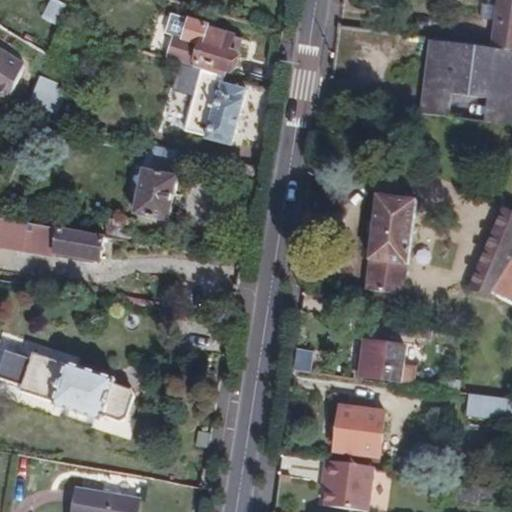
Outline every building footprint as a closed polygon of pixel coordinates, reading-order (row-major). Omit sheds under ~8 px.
[(57,26),(67,6),(55,0),(51,0),(43,19),(57,26)] [(511,0),(499,0),(498,7),(496,21),(492,50),(511,52),(511,0)] [(496,21),(498,7),(483,5),(481,19),(496,21)] [(197,20),(190,39),(181,36),(173,61),(204,70),(231,78),(234,69),(239,71),(249,38),(214,27),(215,25),(197,20)] [(29,114),(58,121),(64,105),(58,103),(65,87),(59,85),(60,82),(56,80),(71,43),(59,37),(53,53),(29,114)] [(458,45),(433,42),(426,92),(453,95),(489,99),(511,102),(511,52),(492,50),(458,45)] [(0,96),(13,104),(31,61),(0,43),(0,96)] [(235,147),(251,85),(231,78),(204,70),(187,132),(211,138),(211,141),(235,147)] [(58,103),(64,105),(70,89),(65,87),(58,103)] [(426,92),(422,118),(450,121),(453,95),(426,92)] [(185,130),(195,98),(177,93),(167,124),(185,130)] [(511,102),(489,99),(484,126),(511,129),(511,102)] [(173,222),(188,152),(153,144),(139,215),(173,222)] [(226,178),(258,185),(260,169),(229,162),(226,178)] [(407,298),(408,283),(419,200),(379,195),(367,289),(388,292),(387,300),(406,302),(407,298)] [(511,264),(511,262),(511,215),(504,211),(467,292),(491,295),(511,264)] [(34,249),(58,253),(62,229),(2,218),(0,230),(36,239),(34,249)] [(103,261),(107,237),(62,229),(58,253),(103,261)] [(511,299),(511,264),(491,295),(509,304),(511,299)] [(415,283),(408,283),(407,298),(413,299),(415,283)] [(402,381),(406,347),(363,341),(358,376),(402,381)] [(51,387),(103,396),(104,391),(122,394),(127,391),(130,376),(126,370),(108,367),(109,361),(59,352),(58,355),(22,349),(21,355),(0,350),(0,370),(18,374),(19,378),(52,384),(51,387)] [(511,402),(472,397),(470,418),(511,424),(511,402)] [(336,453),(384,460),(391,416),(368,413),(369,405),(357,403),(356,410),(343,409),(336,453)] [(368,511),(375,468),(326,462),(324,486),(328,486),(325,507),(364,511),(368,511)] [(75,511),(140,511),(143,499),(80,488),(75,511)]
